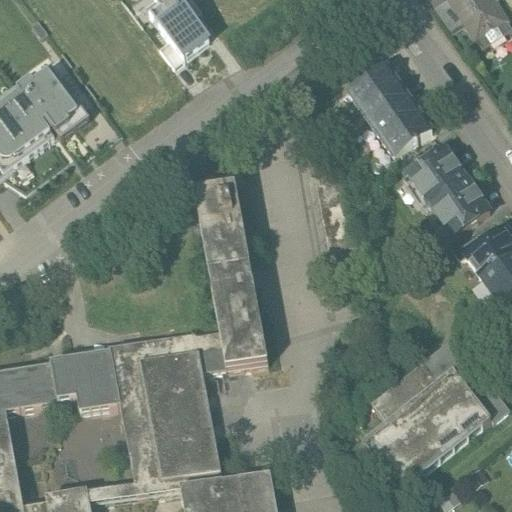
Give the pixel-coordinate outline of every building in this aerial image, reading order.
[(159,14),(149,22),(183,67),(209,47),(172,0),(165,0),(154,8),(159,14)] [(508,26),(489,0),(455,0),(449,4),(449,5),(466,31),(477,48),(478,47),(483,56),(511,36),(506,27),(508,26)] [(466,31),(449,5),(436,13),(453,39),(466,31)] [(385,72),(348,99),(394,165),(416,149),(417,150),(418,149),(417,148),(432,138),(385,72)] [(17,97),(0,109),(0,188),(55,147),(54,146),(58,143),(61,147),(90,125),(57,83),(52,86),(48,81),(40,87),(36,82),(21,94),(22,96),(18,99),(17,97)] [(446,157),(406,185),(428,216),(468,188),(446,157)] [(342,173),(312,178),(325,253),(355,248),(342,173)] [(468,188),(428,216),(450,247),(490,219),(468,188)] [(267,372),(235,195),(194,203),(219,339),(197,343),(197,342),(110,357),(110,362),(0,381),(0,511),(20,511),(4,420),(6,420),(77,407),(79,422),(120,415),(134,491),(219,476),(221,475),(204,380),(225,376),(226,379),(267,372)] [(486,251),(466,265),(467,266),(481,287),(511,264),(511,246),(506,238),(486,251)] [(479,242),(454,260),(461,270),(467,266),(466,265),(486,251),(479,242)] [(511,264),(481,287),(498,310),(511,300),(511,264)] [(453,349),(371,414),(387,433),(361,454),(401,500),(490,428),(493,432),(509,419),(453,349)] [(45,511),(45,507),(23,511),(6,420),(4,420),(20,511),(45,511)] [(134,491),(86,500),(88,511),(182,494),(220,487),(219,476),(134,491)] [(220,487),(182,494),(184,511),(277,511),(271,478),(220,487)] [(86,500),(86,498),(45,505),(45,507),(45,511),(88,511),(86,500)]
